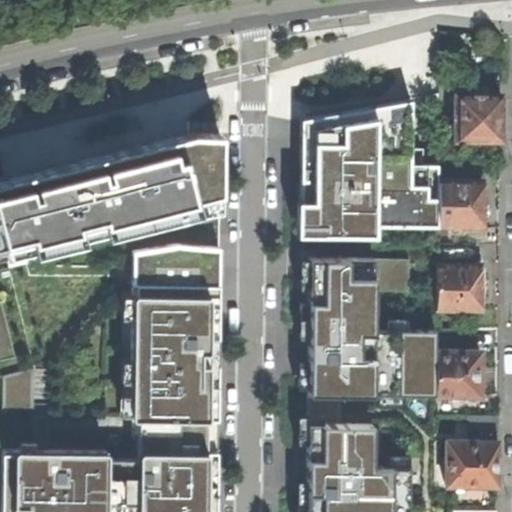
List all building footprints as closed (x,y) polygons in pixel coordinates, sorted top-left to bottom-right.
[(430,72),(290,100),(290,126),(303,126),(299,217),(397,219),(395,206),(428,206),(430,72)] [(454,94),(454,138),(499,138),(499,113),(499,94),(482,94),(482,92),(472,92),(472,94),(454,94)] [(143,134),(122,146),(139,215),(181,217),(171,137),(143,134)] [(436,158),(450,158),(450,144),(437,144),(436,158)] [(26,169),(0,175),(0,249),(139,215),(122,146),(103,150),(26,169)] [(462,223),(481,223),(481,216),(483,216),(486,215),(488,213),(489,209),(489,206),(487,203),(485,200),(481,200),(481,191),(481,177),(463,177),(463,163),(436,163),(436,222),(452,222),(452,224),(462,224),(462,223)] [(113,443),(0,442),(0,511),(185,511),(190,284),(187,247),(148,241),(103,248),(105,280),(115,281),(113,443)] [(409,260),(314,259),(314,331),(313,399),(433,400),(433,334),(378,333),(379,292),(409,292),(409,260)] [(435,307),(480,307),(480,293),(483,294),(483,285),(483,277),(480,277),(480,263),(436,262),(435,307)] [(463,393),(479,394),(479,374),(480,349),(459,349),(460,327),(435,327),(434,393),(450,393),(450,395),(463,395),(463,393)] [(467,428),(497,429),(497,414),(468,413),(467,428)] [(376,427),(311,426),(309,495),(309,511),(411,511),(412,474),(375,474),(376,427)] [(445,483),(496,484),(496,462),(497,439),(446,438),(445,483)]
